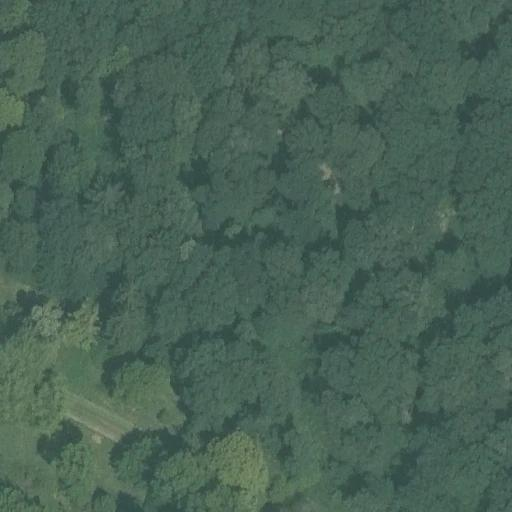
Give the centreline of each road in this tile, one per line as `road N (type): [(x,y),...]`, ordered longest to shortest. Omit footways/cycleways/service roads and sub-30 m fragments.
road 1 (track): [(224,0),(260,35),(82,415)]
road 2 (track): [(238,511),(143,441),(0,372)]
